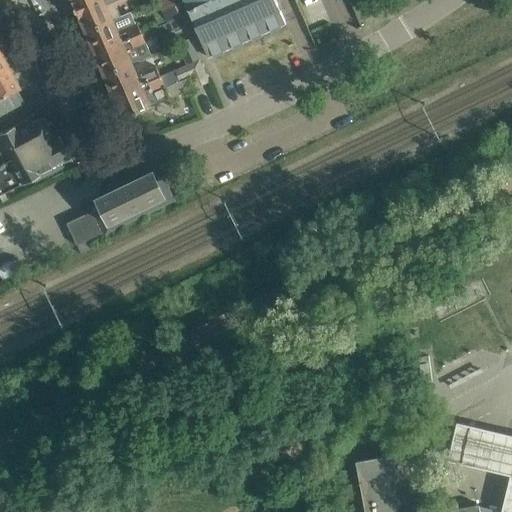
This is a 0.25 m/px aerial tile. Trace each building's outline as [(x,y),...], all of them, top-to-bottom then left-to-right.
[(71,0),(76,11),(100,0),(71,0)] [(126,0),(100,0),(76,11),(86,33),(120,18),(115,6),(127,2),(126,0)] [(167,20),(181,14),(174,0),(169,0),(160,4),(167,20)] [(183,0),(209,57),(286,23),(278,5),(275,6),(273,0),(183,0)] [(120,18),(86,33),(95,54),(141,34),(137,25),(135,25),(130,13),(120,18)] [(141,34),(95,54),(104,76),(132,64),(151,55),(141,34)] [(200,58),(191,37),(178,43),(187,64),(200,58)] [(161,77),(114,98),(123,118),(170,98),(165,87),(190,75),(195,87),(209,81),(199,60),(161,77)] [(132,64),(104,76),(114,98),(161,77),(156,67),(137,75),(132,64)] [(0,96),(17,88),(7,67),(0,71),(0,96)] [(52,137),(42,117),(30,123),(28,119),(0,133),(0,193),(31,178),(33,183),(43,177),(61,168),(58,162),(67,157),(65,153),(66,153),(68,148),(64,139),(59,138),(57,139),(55,135),(52,137)] [(160,199),(165,196),(153,171),(97,198),(101,206),(67,223),(77,245),(162,203),(160,199)] [(433,385),(428,355),(417,357),(421,387),(433,385)] [(511,469),(511,470),(503,507),(511,509),(511,428),(460,416),(450,455),(511,469)] [(357,460),(366,511),(416,511),(406,451),(357,460)] [(450,503),(452,511),(511,511),(511,509),(503,507),(481,502),(480,498),(450,503)]
